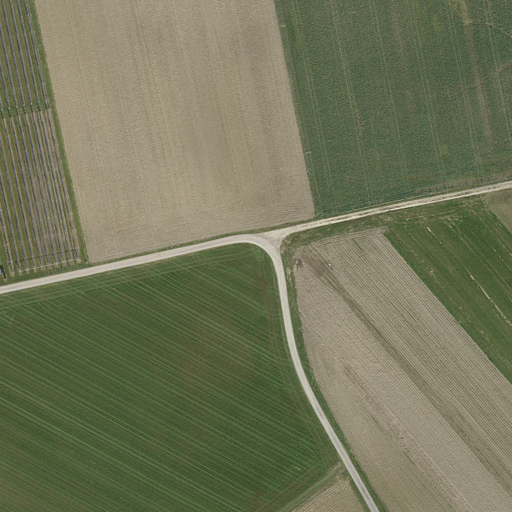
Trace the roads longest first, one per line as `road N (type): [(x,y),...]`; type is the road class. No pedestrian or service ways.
road 1 (track): [(374,511),(303,374),(269,234),(0,289)]
road 2 (track): [(269,234),(511,182)]
